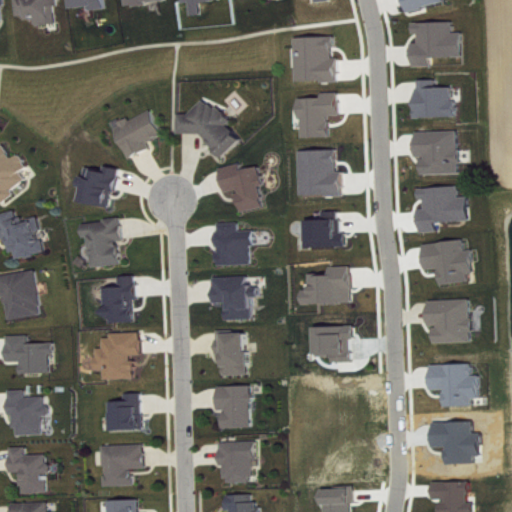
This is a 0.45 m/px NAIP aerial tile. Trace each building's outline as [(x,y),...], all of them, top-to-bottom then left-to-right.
[(0,0),(0,31),(5,31),(4,22),(12,21),(9,0),(0,0)] [(44,26),(63,24),(62,7),(65,7),(64,0),(22,0),(24,16),(35,15),(35,20),(43,19),(44,26)] [(79,0),(80,8),(98,7),(98,10),(113,9),(112,0),(79,0)] [(189,0),(189,3),(197,2),(198,16),(208,15),(207,2),(226,0),(189,0)] [(411,0),(414,12),(452,3),(451,0),(411,0)] [(471,57),(470,32),(461,33),(461,21),(420,23),(421,34),(426,33),(426,43),(420,43),(421,67),(438,66),(438,58),(471,57)] [(301,38),(303,82),(345,81),(345,57),(341,57),(340,37),(301,38)] [(459,87),(444,88),(444,80),(423,80),(424,118),(464,117),(464,100),(460,100),(459,87)] [(307,98),(308,138),(337,138),(336,116),(346,116),(346,92),(329,93),(329,98),(307,98)] [(249,140),(235,125),(240,121),(227,107),(220,107),(212,99),(197,114),(186,114),(186,134),(207,134),(230,158),(249,140)] [(169,135),(158,110),(135,121),(133,116),(119,123),(135,159),(157,149),(154,142),(169,135)] [(423,132),(424,158),(429,158),(429,175),(467,174),(466,131),(423,132)] [(33,181),(28,171),(34,168),(27,155),(19,160),(12,146),(0,151),(0,193),(6,204),(22,196),(19,189),(33,181)] [(227,168),(232,192),(244,190),(248,212),(273,207),(268,186),(271,185),(267,166),(249,170),(248,164),(227,168)] [(119,207),(127,169),(112,166),(111,171),(93,167),(89,187),(92,188),(89,201),(119,207)] [(426,188),(427,199),(432,199),(432,209),(427,209),(428,232),(445,231),(445,223),(477,221),(476,196),(467,197),(467,186),(426,188)] [(5,214),(11,240),(18,239),(23,259),(52,253),(47,232),(49,231),(46,219),(28,223),(25,210),(5,214)] [(315,221),(315,248),(353,247),(353,232),(347,232),(347,212),(328,212),(328,220),(315,221)] [(129,264),(127,242),(131,241),(129,219),(90,223),(92,238),(97,237),(100,267),(129,264)] [(225,265),(258,264),(258,246),(262,245),(261,230),(246,231),(246,223),(224,224),(225,265)] [(431,244),(433,270),(447,268),(448,285),(476,282),(475,274),(482,273),(480,250),(473,250),(472,240),(431,244)] [(310,304),(359,303),(358,266),(336,267),(336,274),(316,275),(316,290),(309,290),(310,304)] [(16,320),(50,315),(42,270),(8,276),(16,320)] [(127,277),(127,288),(112,288),(113,319),(120,318),(120,323),(141,323),(140,300),(145,300),(145,276),(127,277)] [(234,320),(261,319),(260,298),(267,298),(267,284),(256,285),(256,277),(221,278),(222,303),(233,302),(234,320)] [(442,344),(480,342),(479,299),(436,301),(437,326),(441,326),(442,344)] [(359,362),(358,341),(362,340),(362,326),(324,327),(325,356),(341,356),(341,362),(359,362)] [(231,376),(257,375),(255,332),(239,333),(239,330),(224,330),(225,355),(230,354),(231,376)] [(112,380),(142,379),(142,355),(149,355),(149,333),(111,334),(111,348),(103,348),(104,369),(112,369),(112,380)] [(35,343),(35,335),(13,336),(14,361),(27,361),(28,374),(58,373),(57,354),(61,354),(61,343),(35,343)] [(439,365),(439,390),(452,390),(452,407),(481,407),(480,399),(488,399),(487,375),(480,376),(480,364),(439,365)] [(231,429),(261,428),(260,386),(226,387),(226,410),(231,410),(231,429)] [(16,390),(16,416),(22,415),(23,436),(51,435),(50,416),(57,415),(57,405),(52,405),(51,397),(32,397),(32,390),(16,390)] [(118,431),(151,430),(150,393),(132,394),(133,401),(117,402),(118,431)] [(232,484),(262,482),(261,460),(266,460),(265,440),(230,442),(232,484)] [(112,446),(113,486),(143,485),(142,469),(154,468),(153,445),(112,446)] [(19,473),(30,472),(30,493),(57,493),(56,463),(55,463),(54,455),(34,455),(34,447),(18,447),(19,473)] [(442,482),(443,500),(449,500),(449,511),(483,511),(483,502),(478,502),(478,481),(442,482)] [(268,511),(269,502),(262,502),(261,495),(237,495),(237,511),(268,511)] [(148,511),(148,500),(117,501),(116,511),(148,511)] [(20,503),(20,511),(56,511),(56,502),(20,503)]
